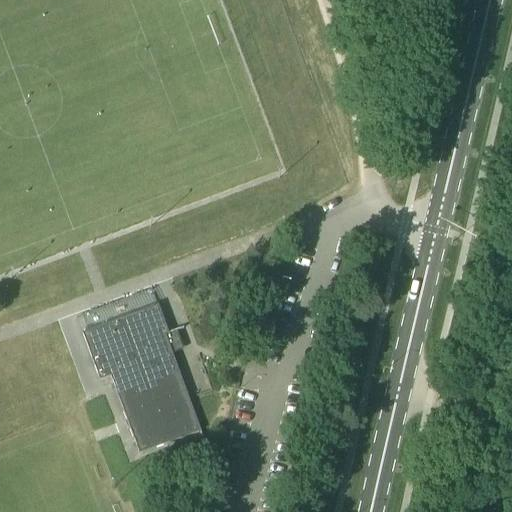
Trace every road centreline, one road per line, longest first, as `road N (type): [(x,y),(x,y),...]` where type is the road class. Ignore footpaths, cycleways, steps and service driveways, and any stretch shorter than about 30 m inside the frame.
road 1 (primary): [(373,511),(436,232)]
road 2 (track): [(436,232),(378,218),(323,0)]
road 3 (primary): [(490,0),(436,232)]
road 4 (track): [(400,384),(431,391),(511,459)]
